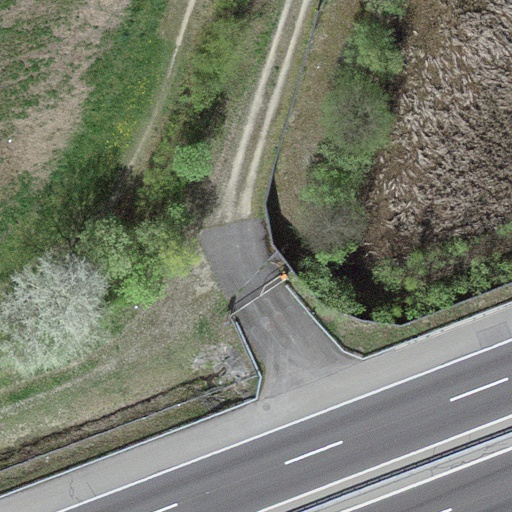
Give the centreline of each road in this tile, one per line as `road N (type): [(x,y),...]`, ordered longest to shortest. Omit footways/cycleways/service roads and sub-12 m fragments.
road 1 (motorway): [(511,375),(154,511)]
road 2 (track): [(310,0),(217,230)]
